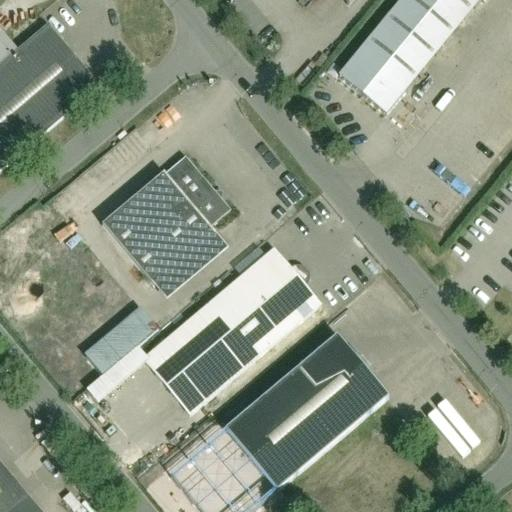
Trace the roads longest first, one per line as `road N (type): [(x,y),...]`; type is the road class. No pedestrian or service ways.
road 1 (unclassified): [(511,389),(197,27)]
road 2 (residential): [(0,193),(197,27)]
road 3 (unknown): [(339,191),(502,0)]
road 4 (residential): [(142,511),(0,339)]
